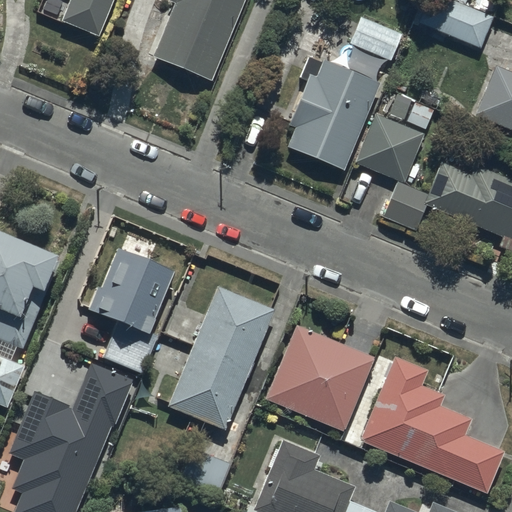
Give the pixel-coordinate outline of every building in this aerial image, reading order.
[(69,0),(60,23),(97,37),(112,0),(69,0)] [(213,81),(244,0),(170,0),(175,2),(153,58),(213,81)] [(481,50),(494,17),(450,0),(430,0),(420,25),(481,50)] [(500,0),(499,0),(477,0),(475,7),(495,15),(500,0)] [(360,18),(349,44),(390,61),(401,35),(360,18)] [(344,173),(379,85),(310,57),(301,80),(307,82),(290,126),(296,129),(287,150),(344,173)] [(511,72),(497,66),(476,116),(511,130),(511,72)] [(425,134),(376,114),(355,162),(404,183),(425,134)] [(441,163),(428,194),(397,182),(383,217),(416,231),(425,208),(511,242),(511,181),(476,167),(472,175),(441,163)] [(61,256),(0,230),(0,405),(7,408),(24,365),(12,360),(17,349),(22,351),(61,256)] [(174,272),(118,248),(100,288),(97,287),(87,311),(116,324),(102,357),(142,374),(158,335),(149,331),(174,272)] [(226,430),(276,310),(217,285),(205,316),(175,304),(163,331),(195,344),(169,407),(226,430)] [(297,325),(266,399),(343,432),(374,358),(297,325)] [(428,371),(393,357),(359,441),(488,493),(505,450),(464,433),(470,419),(441,407),(445,397),(422,387),(428,371)] [(133,380),(91,363),(73,407),(33,391),(7,454),(22,460),(11,489),(22,493),(13,511),(75,511),(110,426),(114,427),(133,380)] [(281,440),(253,509),(259,511),(457,511),(424,499),(419,511),(389,500),(385,511),(351,497),(356,486),(314,470),(320,456),(281,440)] [(195,448),(180,483),(216,499),(231,463),(195,448)]
